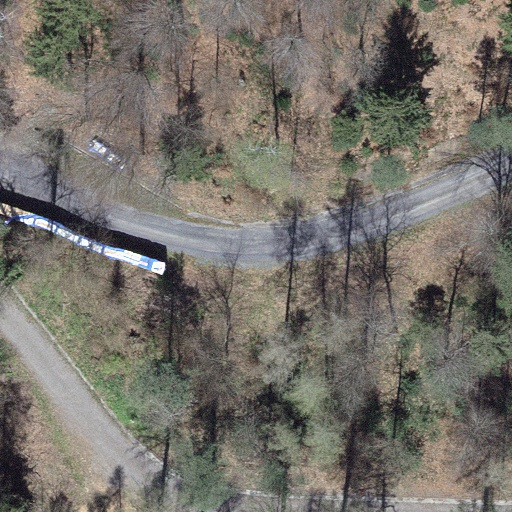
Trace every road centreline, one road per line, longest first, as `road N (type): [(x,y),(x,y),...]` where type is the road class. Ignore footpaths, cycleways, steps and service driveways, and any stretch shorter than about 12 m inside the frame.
road 1 (track): [(511,158),(420,204),(231,245),(0,186)]
road 2 (track): [(275,511),(137,480),(0,309)]
